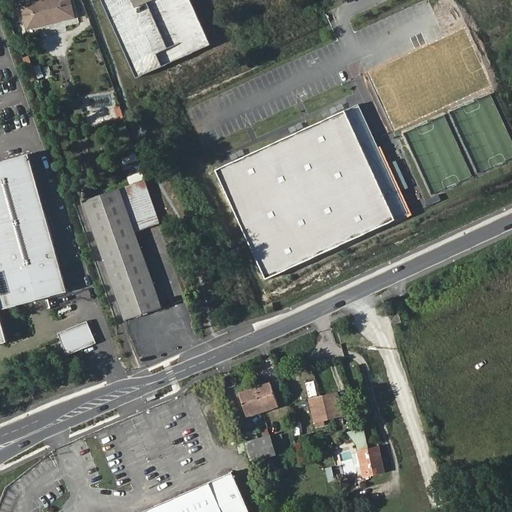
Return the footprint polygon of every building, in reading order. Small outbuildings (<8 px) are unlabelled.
[(68,0),(55,0),(23,7),(27,30),(72,21),(68,0)] [(211,44),(191,0),(101,0),(137,78),(211,44)] [(40,64),(32,66),(29,55),(23,57),(30,81),(44,77),(40,64)] [(410,212),(359,104),(218,169),(268,277),(410,212)] [(0,342),(8,340),(0,310),(67,288),(28,157),(0,163),(0,342)] [(145,180),(141,171),(125,177),(128,186),(145,180)] [(137,234),(161,226),(145,183),(87,203),(128,322),(162,310),(137,234)] [(87,321),(59,333),(68,354),(97,342),(87,321)] [(249,395),(248,390),(239,393),(246,416),(278,406),(270,383),(261,386),(262,390),(249,395)] [(261,386),(248,390),(249,395),(262,390),(261,386)] [(200,406),(211,401),(205,387),(194,391),(200,406)] [(312,399),(318,422),(343,415),(337,393),(312,399)] [(301,431),(303,439),(319,435),(316,426),(301,431)] [(355,450),(368,445),(362,427),(349,431),(355,450)] [(248,443),(256,469),(274,463),(266,438),(248,443)] [(384,471),(378,447),(358,452),(365,477),(366,476),(384,471)] [(349,449),(338,452),(346,474),(356,471),(349,449)] [(274,463),(256,469),(259,479),(269,476),(268,471),(276,469),(274,463)] [(328,482),(335,481),(332,466),(325,467),(328,482)] [(141,511),(251,511),(234,471),(141,511)]
